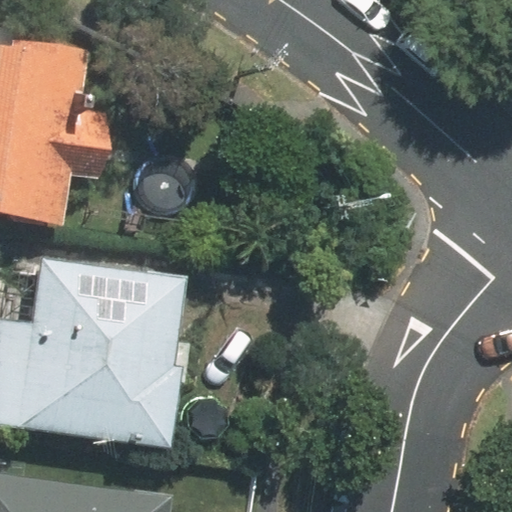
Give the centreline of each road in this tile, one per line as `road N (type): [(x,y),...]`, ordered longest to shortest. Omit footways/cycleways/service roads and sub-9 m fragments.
road 1 (residential): [(281,0),(511,193)]
road 2 (residential): [(511,241),(448,328),(417,394),(391,511)]
